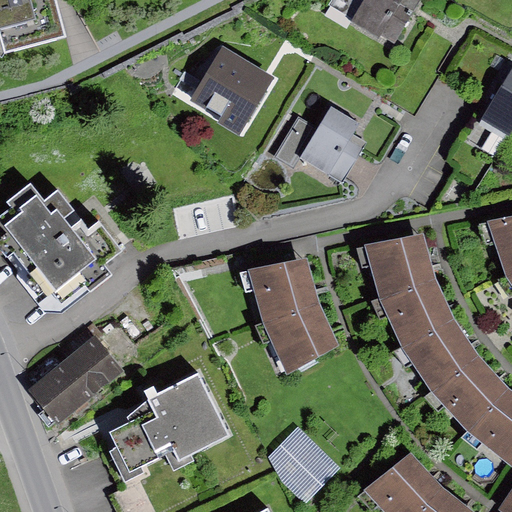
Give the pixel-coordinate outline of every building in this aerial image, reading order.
[(0,0),(0,41),(5,62),(68,45),(55,0),(0,0)] [(404,0),(366,0),(351,27),(379,44),(383,37),(396,45),(414,16),(400,7),(404,0)] [(274,78),(223,48),(192,100),(221,117),(218,123),(240,136),(274,78)] [(511,74),(484,125),(511,141),(511,139),(511,74)] [(293,166),(298,157),(344,184),(368,142),(354,134),(361,123),(331,106),(318,129),(299,118),(277,157),(293,166)] [(11,217),(0,225),(0,242),(50,307),(56,302),(64,312),(87,295),(79,284),(99,268),(104,274),(120,261),(99,233),(90,239),(83,229),(72,238),(65,229),(78,219),(60,194),(44,207),(32,191),(9,209),(11,217)] [(511,277),(511,223),(481,230),(487,249),(494,247),(498,264),(504,281),(511,277)] [(423,238),(359,254),(364,274),(372,272),(381,306),(437,284),(423,238)] [(307,265),(240,281),(247,300),(257,297),(264,331),(320,309),(307,265)] [(511,277),(504,281),(498,284),(510,302),(511,301),(511,277)] [(456,327),(437,284),(381,306),(373,309),(380,325),(387,322),(402,354),(456,327)] [(341,351),(320,309),(264,331),(256,334),(263,349),(270,345),(288,381),(341,351)] [(480,363),(456,327),(402,354),(395,357),(405,372),(412,368),(433,400),(480,363)] [(93,342),(32,392),(46,409),(38,416),(51,431),(120,375),(93,342)] [(509,394),(480,363),(433,400),(426,405),(439,418),(443,412),(467,439),(509,394)] [(134,426),(114,436),(121,450),(113,454),(129,486),(152,475),(147,466),(172,453),(179,468),(192,461),(190,457),(230,438),(201,379),(161,398),(157,389),(147,395),(150,401),(131,420),(134,426)] [(511,396),(509,394),(467,439),(462,446),(478,458),(482,450),(511,472),(511,396)] [(340,470),(299,430),(269,460),(283,485),(307,506),(340,470)] [(411,459),(359,503),(366,511),(378,511),(380,511),(424,511),(441,493),(411,459)] [(467,511),(441,493),(424,511),(467,511)] [(511,511),(511,493),(499,511),(511,511)]
